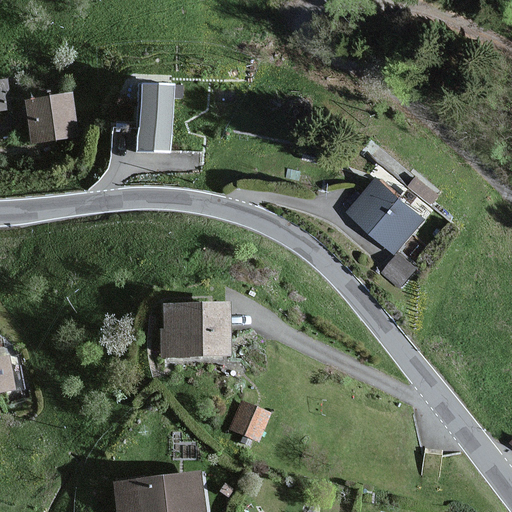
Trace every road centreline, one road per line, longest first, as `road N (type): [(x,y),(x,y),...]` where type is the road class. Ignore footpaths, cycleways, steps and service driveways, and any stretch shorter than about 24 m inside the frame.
road 1 (tertiary): [(0,212),(176,200),(247,214),(285,233),(350,286),(506,483)]
road 2 (residential): [(511,48),(442,13),(401,5),(318,2),(302,21),(317,48),(410,103),(511,193)]
